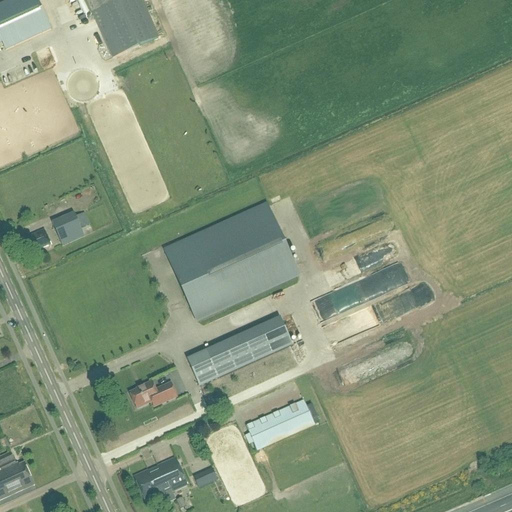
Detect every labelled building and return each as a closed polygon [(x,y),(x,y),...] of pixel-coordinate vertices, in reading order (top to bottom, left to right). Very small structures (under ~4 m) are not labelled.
[(51,31),(37,0),(11,0),(0,5),(0,39),(6,52),(51,31)] [(84,0),(111,61),(158,40),(140,0),(84,0)] [(68,62),(61,66),(66,75),(73,71),(68,62)] [(197,324),(299,278),(268,208),(165,253),(197,324)] [(90,226),(84,214),(76,218),(82,229),(90,226)] [(34,254),(52,247),(45,231),(20,242),(25,254),(33,252),(34,254)] [(414,286),(334,320),(341,336),(421,303),(418,297),(419,297),(414,286)] [(200,388),(219,380),(206,352),(188,360),(200,388)] [(143,387),(143,389),(130,395),(137,409),(152,403),(154,409),(177,398),(170,385),(155,392),(151,384),(143,387)] [(246,427),(249,435),(245,437),(249,446),(253,444),(257,452),(315,427),(303,402),(246,427)] [(13,445),(25,440),(24,436),(12,441),(13,445)] [(12,468),(0,473),(0,502),(34,487),(24,464),(18,467),(17,465),(15,466),(10,454),(0,459),(0,468),(11,463),(12,468)] [(175,459),(133,478),(144,502),(145,502),(148,509),(158,505),(155,499),(169,493),(169,495),(188,487),(175,459)] [(205,474),(209,485),(217,481),(213,471),(205,474)] [(186,507),(183,500),(178,502),(181,510),(186,507)]
